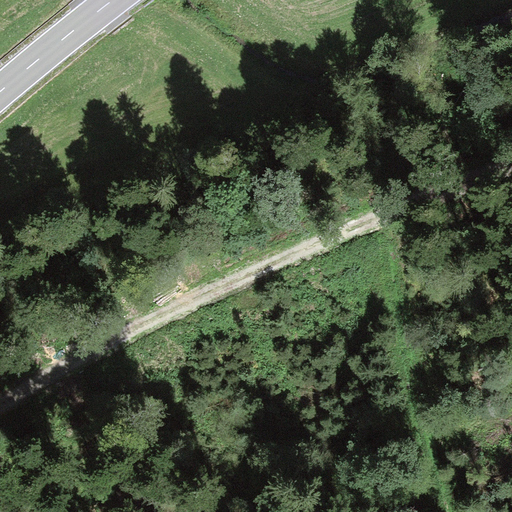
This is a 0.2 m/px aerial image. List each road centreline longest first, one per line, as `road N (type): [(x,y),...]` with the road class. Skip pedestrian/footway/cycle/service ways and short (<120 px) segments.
road 1 (track): [(0,407),(256,272),(511,166)]
road 2 (secondary): [(0,85),(110,0)]
